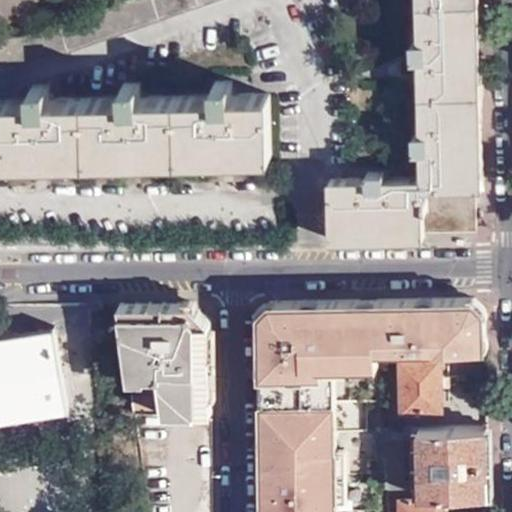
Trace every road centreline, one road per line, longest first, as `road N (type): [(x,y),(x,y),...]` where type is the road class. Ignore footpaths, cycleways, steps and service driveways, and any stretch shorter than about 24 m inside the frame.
road 1 (unknown): [(303,189),(295,56),(270,18),(236,13),(0,92)]
road 2 (residential): [(227,275),(511,263)]
road 3 (residential): [(223,511),(227,275)]
road 4 (residential): [(0,275),(227,275)]
road 5 (unknown): [(100,205),(303,189)]
